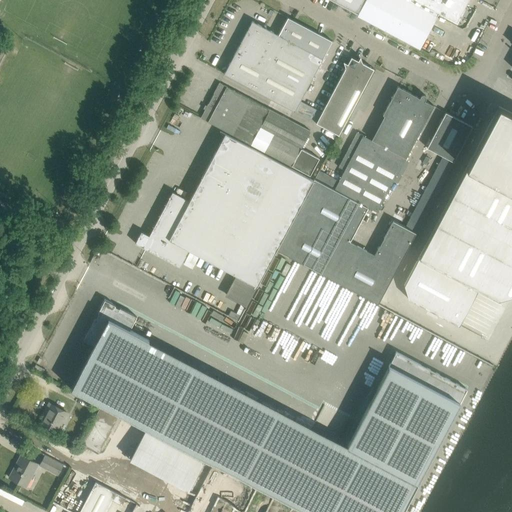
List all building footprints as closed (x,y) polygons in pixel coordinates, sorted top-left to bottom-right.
[(331,0),(357,14),(364,0),(331,0)] [(456,22),(467,0),(364,0),(357,14),(357,15),(375,25),(407,42),(411,44),(419,49),(439,12),(456,22)] [(278,35),(252,21),(224,74),(294,111),(339,135),(374,69),(373,68),(362,63),(361,58),(360,57),(360,58),(358,60),(351,57),(347,64),(343,62),(345,68),(322,112),(300,101),(332,41),(322,35),(315,32),(295,21),(288,17),(278,35)] [(311,131),(269,109),(219,83),(201,116),(200,118),(250,144),(292,167),(292,166),(310,176),(319,159),(301,149),(311,131)] [(404,160),(434,105),(425,101),(426,98),(426,95),(423,94),(421,95),(419,98),(410,92),(402,88),(398,86),(382,114),(385,116),(371,142),(404,160)] [(453,322),(459,325),(478,289),(498,299),(511,294),(511,112),(499,106),(404,285),(408,299),(453,322)] [(453,162),(472,126),(446,112),(427,148),(453,162)] [(188,250),(257,287),(267,268),(277,249),(314,181),(225,133),(220,130),(220,131),(225,134),(189,201),(184,198),(172,191),(162,212),(152,230),(147,228),(144,233),(141,231),(135,243),(180,267),(186,255),(188,250)] [(404,160),(371,142),(364,138),(365,136),(357,132),(339,167),(347,171),(338,188),(337,189),(336,188),(335,189),(368,207),(377,212),(404,160)] [(368,207),(335,189),(315,179),(314,181),(277,249),(379,303),(416,232),(393,220),(375,255),(349,241),(368,207)] [(97,318),(95,317),(84,339),(94,345),(108,318),(130,329),(137,316),(120,308),(119,309),(117,307),(117,306),(105,300),(97,315),(98,315),(97,318)] [(401,511),(460,402),(389,365),(347,444),(130,329),(108,318),(94,345),(83,366),(71,388),(147,428),(206,459),(305,511),(401,511)] [(396,352),(389,365),(460,402),(467,389),(396,352)] [(36,364),(33,369),(42,374),(45,369),(36,364)] [(40,425),(55,433),(67,412),(49,403),(45,410),(47,412),(40,425)] [(101,407),(82,443),(98,452),(118,416),(101,407)] [(206,459),(147,428),(131,459),(190,490),(206,459)] [(45,454),(39,465),(58,475),(60,471),(75,478),(78,472),(45,454)] [(38,464),(23,456),(16,469),(14,468),(9,477),(26,487),(38,464)] [(126,497),(96,481),(79,511),(105,511),(112,499),(122,504),(126,497)]
